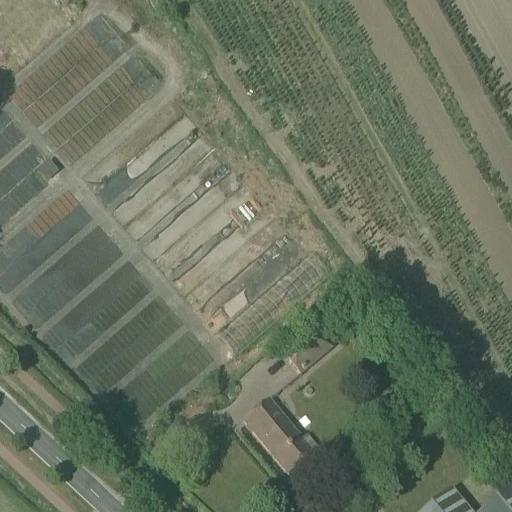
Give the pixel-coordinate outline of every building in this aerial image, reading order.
[(34,172),(43,183),(56,173),(46,162),(34,172)] [(277,352),(297,377),(330,350),(310,325),(277,352)] [(242,423),(287,477),(318,452),(304,436),(300,439),(268,401),(242,423)] [(511,511),(511,484),(478,511),(511,511)] [(466,511),(451,492),(426,511),(466,511)]
